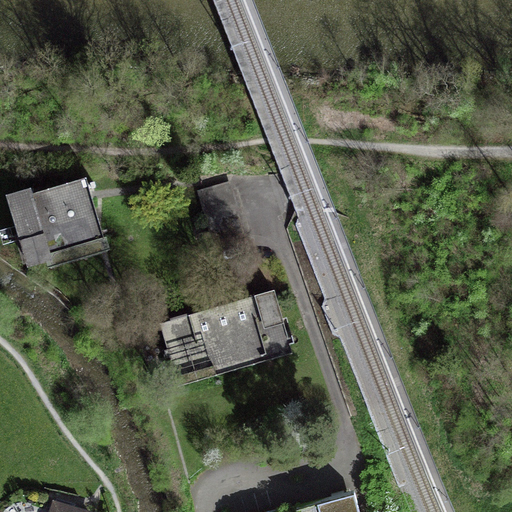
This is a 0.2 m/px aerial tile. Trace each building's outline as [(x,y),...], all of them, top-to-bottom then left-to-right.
[(114,256),(91,186),(39,203),(37,198),(13,206),(36,277),(54,271),(55,275),(114,256)] [(247,244),(229,188),(198,197),(215,254),(247,244)] [(297,361),(278,295),(161,329),(180,395),(297,361)] [(367,511),(362,492),(282,511),(367,511)] [(90,511),(54,501),(51,511),(90,511)]
